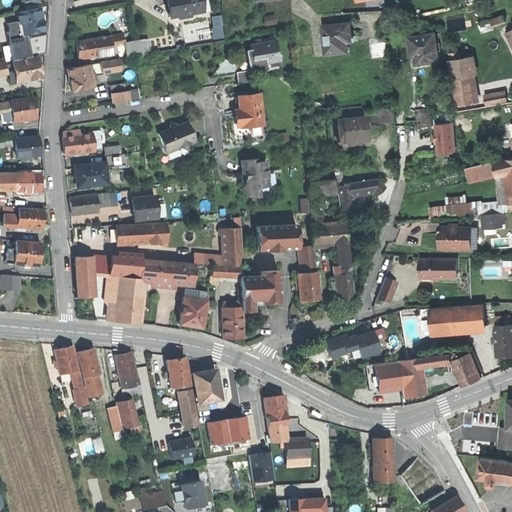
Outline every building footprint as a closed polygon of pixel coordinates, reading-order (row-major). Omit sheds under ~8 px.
[(167,0),(169,8),(171,17),(184,15),(183,12),(190,11),(190,14),(201,12),(199,0),(167,0)] [(205,0),(199,0),(201,12),(207,10),(205,0)] [(21,31),(22,35),(44,31),(42,19),(40,8),(17,13),(21,31)] [(211,15),(213,38),(224,37),(221,14),(211,15)] [(0,16),(0,26),(9,24),(7,15),(0,16)] [(505,15),(491,19),(493,25),(507,21),(505,15)] [(480,23),(483,32),(494,29),(493,25),(491,19),(480,23)] [(335,24),(323,25),(324,35),(324,36),(326,36),(327,43),(325,43),(326,48),(326,54),(349,52),(348,41),(347,33),(352,32),(351,22),(335,24)] [(435,33),(410,36),(411,47),(415,46),(417,54),(418,63),(428,62),(439,60),(435,33)] [(111,36),(112,43),(124,41),(123,34),(111,36)] [(106,37),(101,38),(103,56),(112,54),(111,47),(108,47),(106,37)] [(77,51),(78,59),(103,56),(101,38),(76,42),(77,51)] [(133,41),(133,42),(136,55),(151,53),(148,41),(140,42),(140,39),(133,41)] [(387,39),(379,40),(381,55),(389,54),(387,39)] [(372,41),(374,56),(381,55),(379,40),(372,41)] [(275,41),(250,45),(251,50),(253,61),(257,64),(263,63),(267,63),(268,66),(278,65),(280,62),(279,55),(276,53),(275,41)] [(124,43),(127,57),(136,55),(133,42),(124,43)] [(268,70),(268,66),(264,67),(263,63),(257,64),(253,61),(251,50),(246,50),(247,56),(249,70),(258,69),(259,71),(263,71),(268,70)] [(16,74),(17,82),(41,77),(39,68),(37,56),(13,60),(15,70),(16,74)] [(236,75),(250,73),(249,70),(247,56),(234,58),(236,73),(236,75)] [(450,59),(453,78),(473,75),(470,56),(450,59)] [(211,77),(236,73),(234,58),(218,61),(219,66),(211,77)] [(13,60),(5,62),(7,72),(15,70),(13,60)] [(119,60),(100,63),(101,72),(120,69),(119,60)] [(100,63),(89,65),(90,73),(94,73),(101,72),(100,63)] [(70,81),(71,90),(93,87),(92,81),(90,73),(89,65),(68,68),(70,81)] [(251,80),(250,73),(236,75),(238,82),(251,80)] [(473,75),(453,78),(458,105),(477,102),(477,97),(473,75)] [(111,85),(112,93),(126,91),(125,83),(111,85)] [(486,104),(509,101),(508,89),(485,91),(486,104)] [(112,93),(114,102),(129,100),(128,90),(126,91),(112,93)] [(259,95),(239,97),(240,110),(237,110),(235,110),(236,118),(237,126),(242,126),(243,127),(263,125),(259,95)] [(13,122),(13,124),(37,120),(35,109),(34,100),(10,103),(11,112),(13,122)] [(0,113),(5,113),(11,112),(10,103),(0,105),(0,113)] [(381,121),(394,121),(393,108),(381,109),(381,121)] [(418,111),(420,127),(435,125),(433,109),(418,111)] [(6,123),(13,122),(11,112),(5,113),(6,123)] [(343,130),(344,141),(356,140),(356,141),(366,140),(365,134),(364,127),(363,118),(342,120),(343,130)] [(158,134),(167,153),(180,148),(188,151),(191,143),(196,141),(187,122),(175,127),(170,122),(169,129),(164,132),(158,134)] [(437,123),(439,151),(447,151),(456,150),(454,122),(437,123)] [(91,130),(92,134),(93,139),(105,138),(104,128),(91,130)] [(64,146),(65,154),(95,150),(93,139),(92,134),(80,135),(72,136),(63,137),(64,146)] [(14,141),(16,160),(40,158),(39,148),(38,138),(14,141)] [(105,147),(106,155),(120,153),(119,145),(105,147)] [(106,155),(107,166),(128,164),(127,153),(120,153),(106,155)] [(255,159),(241,160),(242,167),(242,174),(247,173),(248,178),(245,181),(245,184),(241,190),(252,198),(258,190),(258,188),(268,186),(265,161),(255,162),(255,159)] [(333,161),(335,179),(337,186),(343,185),(343,184),(339,159),(333,161)] [(497,161),(498,173),(505,172),(504,159),(497,160),(497,161)] [(470,180),(497,174),(498,173),(497,161),(467,168),(470,180)] [(76,177),(77,187),(108,183),(105,162),(74,166),(76,177)] [(497,174),(499,194),(508,193),(505,172),(498,173),(497,174)] [(15,194),(40,194),(40,184),(40,175),(15,175),(15,185),(15,189),(15,194)] [(337,186),(335,179),(308,183),(311,198),(338,194),(337,191),(337,186)] [(377,179),(343,184),(343,185),(344,190),(353,189),(354,196),(373,193),(375,196),(385,187),(377,179)] [(353,189),(344,190),(337,191),(338,194),(340,209),(342,212),(356,210),(355,202),(354,196),(353,189)] [(109,193),(97,194),(98,207),(111,205),(109,193)] [(499,194),(501,202),(509,201),(509,197),(508,193),(499,194)] [(71,206),(71,214),(98,211),(98,207),(97,194),(70,197),(71,206)] [(133,208),(135,220),(157,217),(155,199),(155,196),(132,199),(133,208)] [(164,198),(155,199),(157,217),(166,216),(164,198)] [(502,211),(510,210),(510,203),(509,201),(501,202),(502,211)] [(430,205),(431,216),(448,214),(447,204),(430,205)] [(17,228),(42,230),(42,221),(43,212),(18,210),(18,217),(17,228)] [(505,212),(480,214),(480,217),(484,217),(485,227),(503,225),(502,216),(505,215),(505,212)] [(3,228),(17,228),(18,217),(4,216),(3,228)] [(312,245),(337,243),(347,242),(346,221),(311,223),(312,245)] [(479,236),(479,223),(441,224),(441,249),(474,249),(474,236),(479,236)] [(159,224),(144,225),(145,243),(159,242),(159,224)] [(166,224),(159,224),(159,242),(162,242),(167,242),(166,224)] [(296,224),(256,226),(257,251),(282,250),(297,249),(297,247),(296,224)] [(116,234),(116,244),(145,243),(144,225),(115,226),(116,234)] [(224,265),(239,266),(242,253),(241,228),(235,228),(231,228),(227,228),(225,227),(223,226),(221,227),(219,228),(218,231),(219,233),(220,235),(221,236),(223,255),(224,265)] [(41,244),(15,242),(15,250),(13,266),(39,268),(40,256),(41,244)] [(337,243),(339,265),(350,264),(347,242),(337,243)] [(311,245),(297,247),(297,249),(301,270),(314,267),(311,245)] [(5,265),(13,266),(15,250),(6,250),(5,265)] [(203,264),(224,265),(223,255),(203,254),(203,264)] [(90,256),(75,257),(77,286),(92,285),(90,266),(90,256)] [(90,266),(116,271),(117,261),(90,256),(90,266)] [(116,271),(116,275),(139,277),(141,258),(117,256),(117,261),(116,271)] [(420,277),(448,277),(448,259),(420,258),(420,268),(420,277)] [(140,279),(140,280),(145,281),(152,281),(152,285),(173,287),(174,283),(192,284),(193,264),(141,260),(140,279)] [(333,266),(334,274),(350,272),(350,264),(339,265),(333,266)] [(212,275),(221,276),(222,266),(213,266),(212,275)] [(221,279),(240,280),(240,277),(239,277),(239,267),(222,266),(221,276),(221,279)] [(240,280),(241,301),(241,307),(241,311),(254,311),(254,303),(266,302),(280,302),(279,270),(264,271),(264,275),(260,275),(253,276),(240,276),(240,277),(240,280)] [(316,271),(298,273),(300,301),(308,300),(319,299),(316,271)] [(336,288),(337,299),(345,298),(353,297),(350,272),(334,274),(335,282),(336,288)] [(104,298),(115,299),(117,277),(106,276),(104,298)] [(134,278),(117,277),(115,299),(132,301),(134,278)] [(377,298),(389,303),(397,282),(385,277),(377,298)] [(140,279),(134,278),(132,301),(130,322),(140,322),(145,281),(140,280),(140,279)] [(28,279),(27,286),(35,287),(53,288),(54,281),(28,279)] [(92,296),(92,285),(77,286),(77,297),(92,296)] [(15,299),(14,315),(22,316),(33,317),(35,291),(27,290),(16,290),(15,299)] [(191,325),(202,327),(206,300),(197,299),(198,293),(189,292),(188,297),(183,297),(179,324),(191,325)] [(6,314),(14,315),(15,299),(7,299),(6,314)] [(107,320),(130,322),(132,301),(115,299),(108,308),(107,320)] [(452,306),(454,329),(487,325),(485,303),(452,306)] [(432,330),(454,329),(452,306),(430,308),(432,330)] [(234,337),(242,337),(241,311),(241,307),(223,308),(224,338),(234,337)] [(511,317),(495,317),(495,325),(497,325),(499,354),(509,354),(511,353),(511,317)] [(325,341),(331,357),(346,352),(346,351),(357,347),(361,357),(379,351),(373,331),(354,337),(354,334),(346,337),(341,338),(340,336),(325,341)] [(60,374),(71,372),(78,370),(72,345),(62,348),(54,350),(60,374)] [(474,351),(485,377),(493,373),(481,347),(474,351)] [(83,350),(76,352),(83,378),(97,374),(100,373),(93,348),(83,350)] [(122,353),(114,355),(120,382),(125,381),(137,378),(131,352),(122,353)] [(452,352),(418,358),(419,366),(454,360),(453,359),(452,352)] [(464,355),(453,359),(454,360),(464,385),(473,381),(482,378),(472,352),(464,355)] [(170,388),(177,387),(189,385),(184,357),(174,359),(165,361),(170,388)] [(418,358),(397,361),(402,397),(423,394),(419,366),(418,358)] [(397,361),(374,365),(378,391),(368,392),(370,407),(404,406),(402,397),(397,361)] [(364,366),(368,392),(378,391),(374,365),(364,366)] [(71,372),(75,389),(82,388),(78,370),(71,372)] [(203,372),(192,374),(198,404),(205,402),(212,401),(220,400),(214,370),(203,372)] [(101,392),(97,374),(83,378),(88,395),(101,392)] [(138,378),(137,378),(125,381),(127,388),(140,385),(138,378)] [(75,389),(73,390),(75,399),(86,397),(84,387),(82,388),(75,389)] [(179,391),(183,413),(195,411),(191,389),(190,390),(179,391)] [(264,398),(268,425),(282,423),(286,423),(283,395),(272,397),(264,398)] [(88,404),(86,397),(75,399),(77,406),(88,404)] [(120,422),(122,428),(130,426),(124,402),(116,404),(116,407),(120,422)] [(112,424),(120,422),(116,407),(108,409),(112,424)] [(218,450),(258,443),(252,409),(241,411),(216,415),(220,435),(215,436),(218,450)] [(154,410),(147,411),(151,426),(154,426),(158,424),(154,410)] [(189,427),(190,436),(199,434),(195,411),(183,413),(186,427),(189,427)] [(201,438),(203,438),(215,436),(220,435),(216,415),(198,418),(201,438)] [(270,442),(280,442),(280,441),(284,440),(282,423),(268,425),(270,442)] [(511,427),(509,428),(501,428),(500,447),(511,447),(511,427)] [(170,439),(172,456),(184,453),(202,450),(199,434),(190,436),(187,436),(170,439)] [(100,436),(79,442),(84,458),(105,452),(100,436)] [(218,451),(218,450),(215,436),(203,438),(212,487),(224,485),(220,465),(218,451)] [(162,457),(172,456),(170,439),(159,441),(162,457)] [(286,457),(309,456),(308,439),(285,440),(285,448),(286,451),(286,457)] [(374,469),(392,469),(392,439),(382,439),(373,439),(374,469)] [(250,450),(251,460),(260,459),(259,449),(250,450)] [(185,459),(184,453),(172,456),(174,461),(185,459)] [(310,465),(309,456),(286,457),(287,466),(310,465)] [(400,475),(420,505),(444,490),(434,473),(429,468),(418,457),(400,475)] [(511,461),(482,458),(481,468),(480,478),(490,479),(499,480),(509,481),(511,461)] [(393,481),(392,469),(374,469),(374,482),(393,481)] [(208,511),(201,479),(180,483),(186,508),(196,506),(197,511),(208,511)] [(180,482),(172,482),(174,501),(182,500),(180,482)] [(227,500),(224,485),(212,487),(215,502),(227,500)] [(166,505),(164,488),(140,491),(142,508),(166,505)] [(325,511),(325,495),(287,497),(287,511),(325,511)] [(431,509),(432,511),(464,511),(460,504),(455,495),(431,509)] [(224,511),(229,511),(227,500),(215,502),(216,511),(224,511)]
